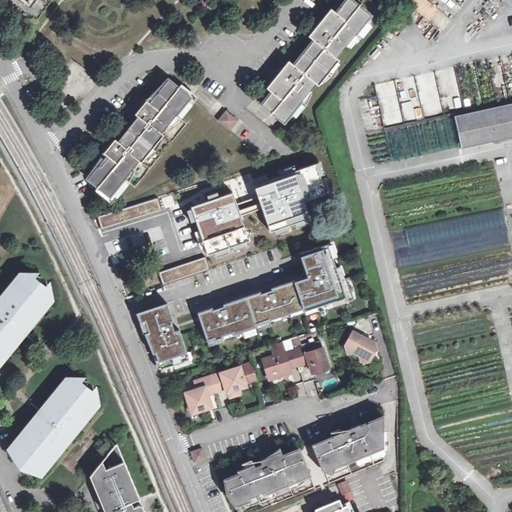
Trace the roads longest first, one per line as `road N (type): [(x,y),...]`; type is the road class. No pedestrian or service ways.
road 1 (residential): [(47,154),(126,70),(211,55),(236,69),(296,0)]
road 2 (unclassified): [(179,445),(47,154)]
road 3 (residential): [(179,445),(280,414),(338,414),(387,397)]
